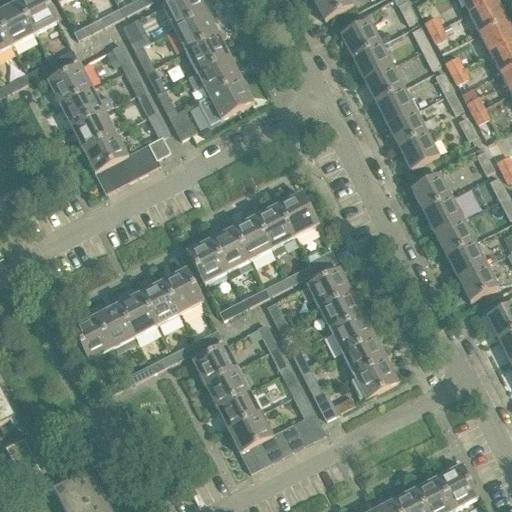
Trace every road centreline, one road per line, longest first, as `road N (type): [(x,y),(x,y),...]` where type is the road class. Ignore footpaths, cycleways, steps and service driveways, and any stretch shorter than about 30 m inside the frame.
road 1 (residential): [(27,263),(324,97)]
road 2 (residential): [(471,377),(324,97)]
road 3 (residential): [(215,511),(471,377)]
